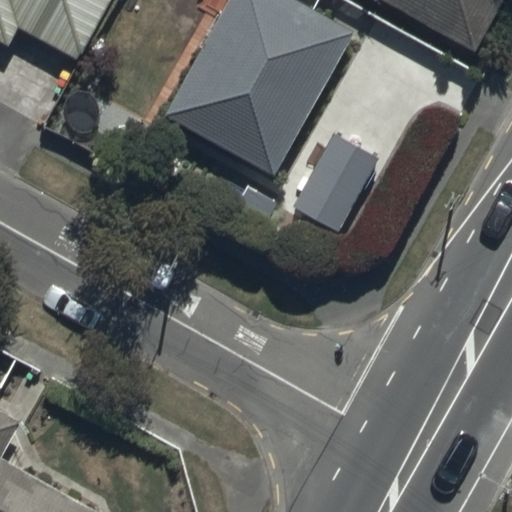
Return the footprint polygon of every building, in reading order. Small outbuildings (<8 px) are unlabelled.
[(106,0),(0,0),(0,35),(11,42),(22,22),(78,52),(106,0)] [(278,169),(357,22),(316,0),(222,0),(164,108),(278,169)] [(400,0),(479,44),(503,0),(400,0)] [(382,147),(329,123),(292,202),(345,227),(382,147)] [(0,511),(105,511),(109,505),(6,447),(26,411),(0,396),(0,511)]
